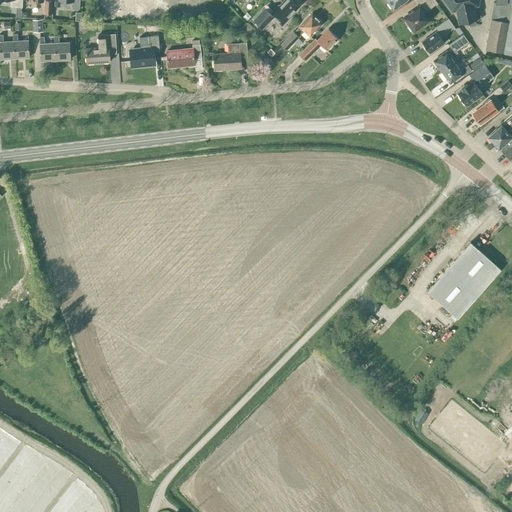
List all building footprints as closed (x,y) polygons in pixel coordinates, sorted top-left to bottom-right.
[(58,0),(59,0),(73,1),(72,9),(79,9),(79,0),(58,0)] [(265,8),(253,20),(262,29),(273,17),(282,26),(291,17),(290,16),(302,3),(300,2),(300,0),(299,0),(284,0),(271,15),(265,8)] [(423,12),(436,3),(433,0),(416,0),(421,5),(404,18),(409,25),(408,26),(412,30),(413,30),(414,31),(429,20),(423,12)] [(442,0),(451,11),(455,10),(458,24),(480,19),(477,6),(478,0),(442,0)] [(511,0),(496,0),(496,4),(493,3),(490,21),(485,50),(511,55),(511,0)] [(45,15),(52,16),(53,2),(46,2),(45,15)] [(312,13),(299,26),(294,32),(293,31),(280,45),(286,50),(299,37),(298,36),(304,31),(310,36),(322,23),(321,22),(321,21),(319,19),(318,19),(312,13)] [(0,31),(10,31),(10,20),(0,20),(0,31)] [(43,32),(42,20),(33,20),(34,32),(43,32)] [(440,36),(446,31),(442,26),(435,31),(435,32),(422,42),(426,48),(425,49),(428,54),(444,42),(440,36)] [(327,50),(338,38),(328,29),(317,40),(315,38),(299,55),(305,61),(321,44),(327,50)] [(0,59),(14,58),(13,41),(3,42),(3,35),(0,34),(0,59)] [(13,34),(13,41),(14,58),(29,57),(28,40),(18,41),(17,34),(13,34)] [(109,54),(116,53),(115,34),(98,35),(99,47),(86,48),(86,63),(110,62),(109,54)] [(456,61),(453,57),(458,52),(457,51),(469,42),(463,34),(448,44),(451,48),(447,52),(447,51),(434,60),(441,71),(456,61)] [(142,49),(131,51),(132,66),(154,63),(152,51),(159,50),(159,52),(160,52),(158,35),(140,37),(142,49)] [(54,36),(54,43),(56,60),(70,59),(69,42),(59,43),(59,36),(54,36)] [(41,61),(56,60),(54,43),(44,44),(44,37),(39,37),(41,61)] [(214,70),(241,68),(240,58),(247,57),(246,43),(227,44),(228,53),(213,54),(214,70)] [(194,59),(201,58),(200,44),(192,45),(192,48),(166,51),(168,67),(194,65),(194,59)] [(484,64),(480,58),(470,65),(474,71),(484,64)] [(462,69),(456,61),(441,71),(450,83),(462,74),(464,76),(471,70),(468,65),(462,69)] [(467,83),(461,88),(462,90),(457,93),(466,105),(482,94),(478,88),(493,77),(484,64),(469,75),(473,81),(468,85),(467,83)] [(511,85),(507,80),(500,87),(504,92),(511,85)] [(490,95),(494,100),(502,94),(498,88),(490,95)] [(478,123),(479,124),(493,115),(493,114),(498,111),(489,98),(484,102),(485,103),(479,107),(479,109),(472,114),(475,118),(475,120),(477,123),(478,123)] [(511,104),(509,107),(511,109),(511,116),(501,126),(501,125),(487,138),(492,143),(493,142),(498,148),(499,148),(509,160),(511,157),(511,104)] [(427,291),(457,318),(500,269),(470,242),(427,291)] [(422,424),(428,413),(421,409),(415,420),(422,424)]
